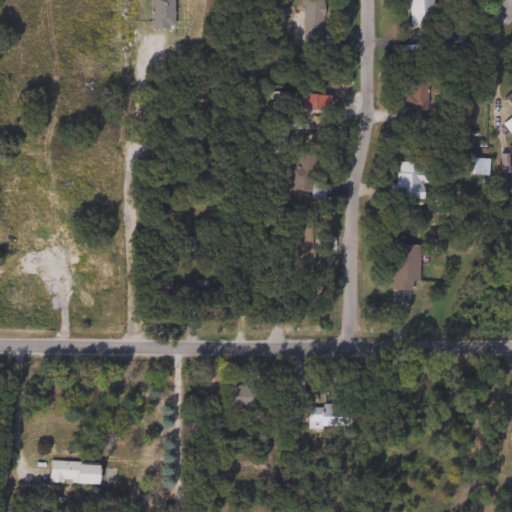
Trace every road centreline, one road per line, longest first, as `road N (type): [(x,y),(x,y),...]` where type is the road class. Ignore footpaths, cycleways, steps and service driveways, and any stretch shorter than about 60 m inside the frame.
road 1 (residential): [(0,344),(511,340)]
road 2 (residential): [(344,344),(368,69),(366,0)]
